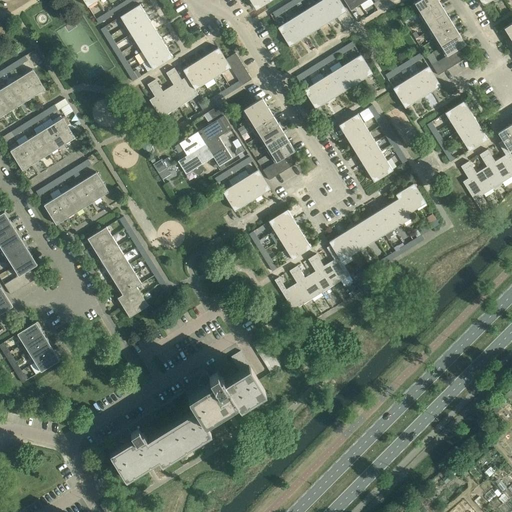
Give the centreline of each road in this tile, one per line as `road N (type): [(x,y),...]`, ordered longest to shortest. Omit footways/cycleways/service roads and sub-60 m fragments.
road 1 (secondary): [(511,295),(295,511)]
road 2 (secondary): [(333,511),(511,332)]
road 3 (residential): [(190,0),(240,29),(328,170)]
road 4 (residential): [(63,443),(239,336)]
road 5 (residential): [(90,308),(0,175)]
road 6 (residential): [(328,170),(354,207),(318,231),(292,191)]
